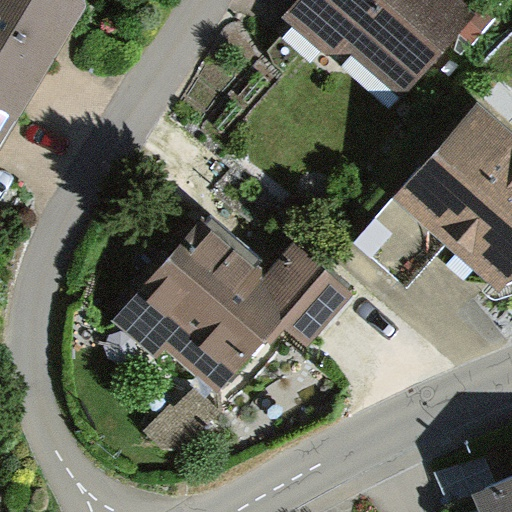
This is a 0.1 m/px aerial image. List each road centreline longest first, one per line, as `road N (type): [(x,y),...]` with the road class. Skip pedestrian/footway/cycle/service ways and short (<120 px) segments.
road 1 (residential): [(202,0),(53,245),(32,318),(33,387),(60,455),(101,511)]
road 2 (tertiary): [(511,373),(377,433),(237,511)]
